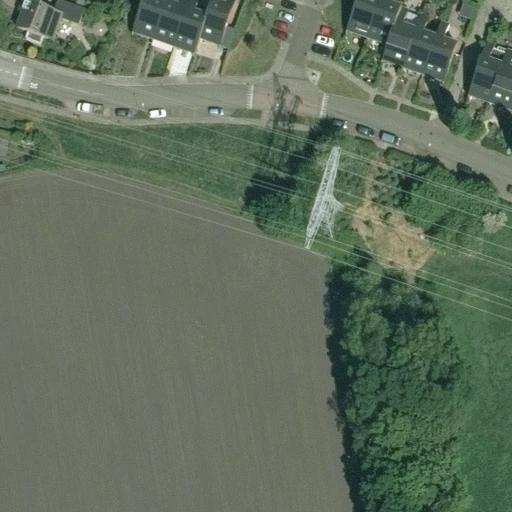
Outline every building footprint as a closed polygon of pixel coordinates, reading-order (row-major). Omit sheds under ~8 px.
[(152,43),(166,4),(155,0),(144,0),(132,36),(152,43)] [(166,4),(152,43),(172,50),(189,0),(181,0),(178,8),(166,4)] [(189,0),(172,50),(193,58),(198,42),(206,18),(195,14),(199,0),(189,0)] [(212,3),(206,18),(198,42),(219,50),(236,0),(227,0),(225,7),(212,3)] [(365,43),(379,3),(369,0),(357,0),(345,36),(365,43)] [(379,3),(365,43),(385,50),(399,10),(387,6),(389,0),(380,0),(379,3)] [(43,39),(52,42),(59,20),(77,26),(83,11),(56,2),(53,13),(22,3),(19,14),(21,14),(16,30),(27,34),(25,40),(25,41),(40,48),(43,39)] [(399,10),(385,50),(380,66),(401,73),(415,33),(414,33),(402,29),(407,13),(399,10)] [(415,33),(401,73),(422,80),(435,40),(422,36),(428,20),(420,17),(414,33),(415,33)] [(435,40),(422,80),(443,87),(457,48),(443,43),(448,27),(441,24),(435,41),(435,40)] [(488,105),(505,57),(492,52),(494,48),(486,45),(468,97),(488,105)] [(505,57),(488,105),(508,111),(511,99),(511,72),(508,71),(511,60),(511,54),(507,52),(505,57)]
